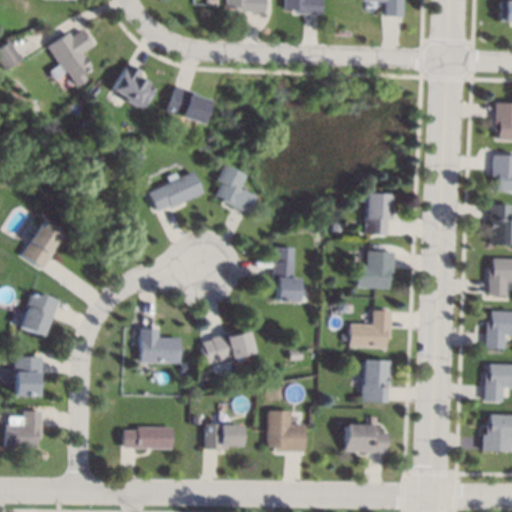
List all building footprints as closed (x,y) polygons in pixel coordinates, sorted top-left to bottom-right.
[(263,0),(263,12),(246,11),(239,11),(239,8),(225,8),(225,0),(263,0)] [(320,0),(320,14),(317,14),(304,14),(291,13),(292,9),(282,9),(282,0),(320,0)] [(400,0),(400,12),(400,17),(382,16),(383,1),(380,1),(360,1),(360,0),(400,0)] [(511,0),(511,22),(494,21),(495,0),(511,0)] [(91,44),(79,52),(89,66),(80,72),(85,79),(75,86),(64,70),(53,78),(48,71),(57,64),(45,47),(66,32),(70,37),(81,30),(91,44)] [(8,42),(20,58),(18,59),(3,69),(0,64),(0,47),(8,41),(8,42)] [(127,64),(138,71),(140,72),(138,75),(150,82),(148,85),(153,88),(141,108),(123,98),(125,95),(111,87),(122,67),(124,63),(127,64)] [(175,88),(188,92),(208,98),(200,123),(194,121),(181,117),(165,112),(166,110),(173,87),(175,88)] [(511,104),(511,140),(493,139),(494,131),(489,131),(490,117),(490,105),(490,103),(511,104)] [(142,157),(136,164),(129,158),(136,151),(142,157)] [(511,192),(493,192),(493,176),(488,176),(488,169),(488,155),(491,155),(511,155),(511,192)] [(243,175),(237,187),(254,196),(246,213),(244,212),(232,206),(220,200),(220,198),(213,195),(219,183),(214,180),(222,164),(243,175)] [(200,193),(169,207),(168,207),(167,205),(155,211),(154,211),(145,192),(190,171),(200,193)] [(391,193),(390,218),(385,218),(384,218),(384,234),(367,233),(361,233),(362,203),(355,203),(355,192),(391,193)] [(506,217),(511,217),(511,246),(486,245),(487,219),(487,206),(487,205),(506,205),(506,217)] [(60,231),(54,241),(57,243),(48,256),(41,269),(18,255),(40,219),(60,231)] [(339,223),(338,232),(330,231),(331,223),(339,223)] [(291,247),(290,276),(297,276),(296,298),(274,298),(274,285),(270,285),(270,277),(270,260),(273,260),(273,248),(273,247),(291,247)] [(366,251),(391,252),(391,254),(391,268),(391,272),(387,272),(386,288),(355,287),(354,287),(355,264),(364,265),(364,251),(366,251)] [(511,259),(511,282),(502,282),(501,296),(483,295),(483,293),(484,280),(484,267),(489,267),(489,259),(511,259)] [(56,300),(56,301),(49,317),(42,336),(20,327),(18,326),(25,309),(23,309),(30,293),(31,293),(36,296),(38,292),(56,300)] [(388,310),(388,312),(388,328),(387,338),(384,337),(383,347),(346,346),(346,341),(341,341),(341,334),(347,334),(347,323),(370,324),(370,310),(388,310)] [(511,312),(511,335),(499,335),(499,349),(482,349),(482,345),(482,333),(483,321),(486,321),(487,312),(511,312)] [(139,328),(153,329),(155,329),(155,337),(176,338),(175,363),(137,361),(138,339),(137,339),(137,328),(139,328)] [(251,352),(214,362),(214,361),(202,364),(198,349),(201,348),(199,342),(202,341),(208,340),(207,338),(225,334),(245,329),(251,352)] [(300,359),(288,360),(288,350),(300,349),(300,359)] [(39,373),(39,394),(12,394),(12,356),(35,356),(39,356),(39,373)] [(366,359),(387,360),(386,387),(386,399),(386,402),(362,401),(359,401),(360,383),(361,383),(362,359),(366,359)] [(511,364),(511,387),(497,387),(497,401),(479,400),(479,398),(480,386),(481,373),(484,373),(484,364),(511,364)] [(38,426),(38,438),(34,438),(34,447),(2,447),(2,424),(20,424),(20,410),(36,410),(38,410),(38,426)] [(286,424),(301,424),(300,451),(285,451),(272,450),(272,447),(264,447),(264,410),(286,411),(286,424)] [(511,415),(511,438),(505,438),(505,452),(478,451),(478,449),(478,437),(479,435),(481,435),(482,423),(484,423),(485,415),(511,415)] [(240,424),(239,445),(225,445),(225,450),(216,450),(203,450),(201,450),(202,423),(240,424)] [(375,424),(375,434),(383,434),(382,450),(380,450),(366,449),(342,447),(342,445),(341,445),(343,424),(366,426),(366,424),(375,424)] [(168,448),(134,447),(120,447),(120,429),(134,430),(134,426),(168,427),(168,448)]
